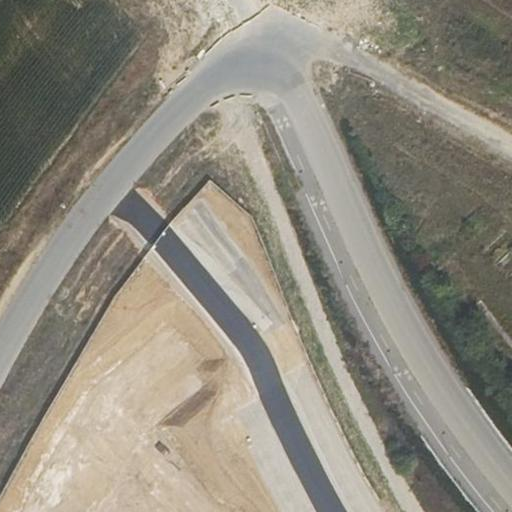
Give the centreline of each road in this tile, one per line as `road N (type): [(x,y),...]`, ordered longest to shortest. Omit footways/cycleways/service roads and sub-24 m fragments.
road 1 (unclassified): [(277,51),(415,343),(511,485)]
road 2 (track): [(413,511),(381,462),(221,78)]
road 3 (residential): [(334,511),(254,348),(144,217),(107,192)]
road 4 (track): [(511,143),(344,52),(277,51)]
road 5 (unclassified): [(277,51),(236,66),(174,114),(107,192)]
road 6 (unclassified): [(107,192),(0,361)]
